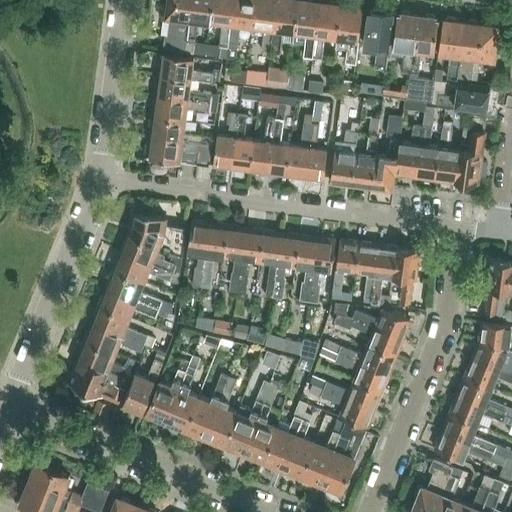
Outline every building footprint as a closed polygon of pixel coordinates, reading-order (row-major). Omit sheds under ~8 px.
[(163,48),(185,51),(191,0),(167,0),(165,15),(170,15),(167,36),(165,36),(163,48)] [(191,0),(185,51),(194,52),(198,22),(210,23),(212,0),(191,0)] [(212,0),(210,23),(211,23),(212,21),(222,22),(219,43),(220,44),(219,56),(227,57),(234,0),(212,0)] [(234,0),(227,57),(236,59),(237,46),(238,46),(241,25),(252,26),(255,0),(234,0)] [(261,49),(271,50),(277,0),(255,0),(252,26),(264,28),(261,49)] [(293,41),(295,32),(298,0),(277,0),(271,50),(280,52),(282,40),(293,41)] [(313,56),(320,2),(319,2),(314,1),(314,0),(298,0),(295,32),(293,41),(305,43),(304,55),(313,56)] [(325,3),(320,2),(313,56),(322,57),(325,36),(336,38),(341,3),(325,1),(325,3)] [(356,61),(359,34),(363,7),(356,7),(356,5),(341,3),(336,38),(349,39),(346,60),(356,61)] [(370,8),(363,7),(359,34),(367,35),(366,42),(377,43),(374,67),(385,69),(388,44),(389,44),(393,12),(385,10),(385,8),(374,7),(373,9),(370,8)] [(410,71),(418,13),(417,13),(417,15),(412,14),(413,12),(398,10),(398,12),(397,12),(392,54),(405,56),(403,70),(410,71)] [(418,13),(410,71),(418,72),(419,72),(421,51),(434,53),(438,17),(437,17),(438,15),(424,13),(423,15),(419,15),(419,13),(418,13)] [(441,28),(438,51),(449,52),(447,78),(457,79),(465,19),(463,19),(463,21),(459,20),(459,18),(443,16),(443,18),(441,28)] [(473,55),(484,57),(494,58),(496,39),(498,39),(500,31),(498,30),(498,29),(497,29),(494,26),(495,25),(493,24),(493,22),(465,19),(457,79),(471,81),(473,55)] [(220,81),(222,68),(214,67),(213,71),(193,68),(195,56),(160,52),(158,68),(160,68),(160,73),(192,78),(220,81)] [(225,66),(223,80),(232,81),(232,79),(234,68),(226,67),(225,66)] [(289,73),(290,69),(269,67),(266,85),(288,88),(289,73)] [(436,69),(434,79),(435,79),(442,80),(443,70),(436,69)] [(255,82),(254,84),(266,85),(266,84),(267,73),(261,72),(256,71),(255,77),(255,82)] [(434,79),(417,77),(418,72),(410,71),(408,84),(406,99),(426,102),(432,102),(435,79),(434,79)] [(192,78),(160,73),(159,74),(157,73),(155,88),(157,89),(157,94),(217,102),(218,93),(190,89),(192,78)] [(288,88),(305,90),(306,75),(289,73),(288,88)] [(435,79),(432,102),(487,110),(488,108),(487,108),(487,104),(489,104),(492,87),(458,82),(457,94),(445,93),(446,80),(442,80),(435,79)] [(323,81),(309,80),(308,90),(322,91),(323,81)] [(382,95),(405,98),(406,99),(408,84),(384,82),(382,95)] [(243,85),(241,99),(258,101),(259,101),(261,92),(261,87),(243,85)] [(258,101),(258,105),(277,108),(279,94),(261,92),(259,101),(258,101)] [(188,107),(210,110),(216,111),(217,102),(157,94),(156,100),(154,99),(152,114),(186,119),(188,107)] [(406,99),(405,98),(403,108),(416,109),(424,110),(425,106),(425,105),(426,102),(406,99)] [(313,115),(312,121),(320,122),(322,101),(315,99),(313,115)] [(278,102),(276,116),(284,117),(286,103),(278,102)] [(423,121),(422,124),(432,125),(434,106),(426,105),(425,105),(425,106),(424,110),(423,121)] [(217,131),(214,155),(213,165),(226,167),(226,165),(232,166),(239,111),(231,110),(228,133),(217,131)] [(245,135),(248,112),(239,111),(232,166),(237,166),(237,168),(250,170),(254,137),(245,135)] [(150,130),(152,130),(151,135),(201,142),(205,142),(205,141),(212,142),(213,134),(206,133),(185,130),(186,119),(152,114),(150,130)] [(375,154),(371,186),(373,186),(373,188),(384,190),(384,188),(390,189),(390,191),(393,191),(393,185),(395,174),(400,139),(401,139),(404,116),(389,114),(387,134),(391,135),(388,153),(380,152),(379,154),(376,154),(375,154)] [(265,138),(254,137),(250,170),(262,172),(263,170),(268,171),(276,116),(268,115),(265,138)] [(284,117),(276,116),(268,171),(273,171),(273,173),(286,175),(291,141),(281,140),(284,117)] [(371,116),(368,132),(379,133),(381,117),(371,116)] [(304,120),(301,143),(291,141),(286,175),(299,177),(299,175),(304,175),(312,121),(304,120)] [(323,180),(324,170),(327,147),(317,145),(320,122),(312,121),(304,175),(310,176),(309,178),(323,180)] [(400,139),(395,174),(411,176),(411,174),(414,175),(416,175),(422,124),(423,121),(415,121),(415,123),(414,123),(411,141),(401,139),(400,139)] [(352,122),(351,130),(359,131),(360,123),(352,122)] [(433,125),(432,125),(422,124),(416,175),(418,175),(420,176),(420,178),(436,180),(440,144),(430,143),(433,125)] [(440,180),(456,182),(460,147),(450,146),(453,128),(443,126),(440,144),(436,180),(436,178),(438,178),(440,178),(440,180)] [(358,132),(350,130),(347,149),(334,148),(330,181),(333,181),(333,183),(344,185),(344,183),(351,183),(355,150),(358,132)] [(456,182),(456,181),(458,181),(460,182),(460,183),(480,186),(481,183),(476,183),(483,132),(472,130),(470,148),(460,147),(456,182)] [(379,133),(368,132),(366,152),(356,150),(355,150),(351,183),(353,184),(353,186),(363,187),(364,185),(371,186),(375,154),(376,154),(379,133)] [(180,161),(180,160),(196,162),(198,151),(200,151),(201,142),(151,135),(150,141),(148,141),(147,155),(145,155),(144,158),(164,161),(165,159),(180,161)] [(196,163),(209,165),(212,142),(205,141),(205,142),(201,142),(200,151),(198,151),(196,162),(196,163)] [(174,251),(182,255),(186,227),(165,224),(166,216),(170,217),(170,215),(135,209),(133,223),(129,233),(159,245),(174,251)] [(192,219),(187,252),(198,253),(197,266),(195,266),(192,284),(201,286),(210,223),(205,223),(206,221),(192,219)] [(210,287),(215,256),(224,257),(228,224),(215,222),(215,224),(210,223),(201,286),(210,287)] [(230,290),(237,291),(246,228),(241,228),(241,226),(228,224),(224,257),(234,258),(230,290)] [(245,292),(249,260),(259,262),(264,229),(251,227),(250,229),(246,228),(237,291),(245,292)] [(264,229),(259,262),(270,263),(265,294),(273,295),(281,233),(277,232),(277,230),(264,229)] [(179,274),(182,255),(174,251),(170,260),(163,257),(165,253),(157,250),(159,245),(129,233),(127,232),(122,246),(123,246),(122,251),(173,271),(179,274)] [(281,233),(273,295),(283,297),(286,276),(285,276),(286,265),(295,267),(300,234),(286,232),(286,234),(281,233)] [(300,234),(295,267),(306,268),(304,280),(302,280),(299,299),(309,300),(317,238),(312,237),(313,235),(300,234)] [(320,270),(331,271),(336,239),(322,237),(322,239),(317,238),(309,300),(318,302),(321,282),(319,282),(320,270)] [(343,238),(340,238),(332,292),(341,293),(341,289),(344,270),(355,272),(360,240),(347,239),(347,240),(345,240),(343,239),(343,238)] [(366,273),(363,297),(363,301),(371,302),(379,243),(376,243),(376,244),(374,244),(372,243),(372,242),(360,240),(355,272),(366,273)] [(379,243),(371,302),(380,303),(381,294),(383,275),(394,277),(399,246),(386,244),(386,245),(384,245),(382,245),(382,243),(379,243)] [(399,246),(394,277),(398,277),(397,284),(402,285),(400,302),(408,303),(412,279),(416,279),(420,250),(403,247),(401,247),(401,246),(399,246)] [(118,255),(113,268),(145,281),(149,271),(170,279),(173,271),(122,251),(120,255),(118,255)] [(489,258),(485,288),(490,289),(486,313),(486,317),(502,319),(506,291),(510,260),(507,259),(507,261),(505,260),(489,258)] [(145,281),(113,268),(107,281),(109,282),(107,287),(159,307),(159,306),(162,298),(141,290),(145,281)] [(170,279),(178,283),(179,274),(173,271),(170,279)] [(104,290),(98,304),(130,317),(134,307),(155,315),(156,313),(159,307),(107,287),(105,291),(104,290)] [(332,297),(351,300),(352,291),(341,289),(341,293),(332,292),(332,297)] [(380,303),(390,304),(391,295),(381,294),(380,303)] [(159,306),(167,310),(170,302),(162,298),(159,306)] [(336,301),(334,312),(337,313),(347,315),(349,303),(344,302),(336,301)] [(93,322),(144,343),(148,334),(127,326),(130,317),(98,304),(93,317),(95,318),(93,322)] [(156,313),(160,315),(156,326),(169,332),(173,320),(174,313),(167,310),(159,306),(159,307),(156,313)] [(356,308),(352,316),(404,337),(405,335),(403,334),(404,332),(404,330),(406,331),(411,319),(406,317),(405,316),(382,307),(378,318),(356,308)] [(337,313),(334,321),(350,328),(352,324),(372,333),(368,343),(397,355),(401,344),(399,343),(400,341),(401,339),(403,340),(404,337),(352,316),(352,317),(347,315),(337,313)] [(197,316),(196,326),(214,330),(215,318),(197,316)] [(215,318),(214,330),(230,335),(233,321),(215,318)] [(511,324),(491,321),(482,320),(481,320),(480,323),(482,324),(481,326),(481,328),(480,327),(478,338),(478,339),(509,348),(510,346),(511,332),(511,324)] [(144,343),(93,322),(91,327),(89,326),(84,339),(116,353),(120,342),(141,351),(144,343)] [(237,323),(234,336),(247,338),(249,325),(237,323)] [(250,328),(247,340),(264,344),(266,345),(268,332),(250,328)] [(268,332),(266,345),(283,349),(284,349),(285,337),(268,332)] [(148,334),(144,343),(152,346),(156,337),(148,334)] [(285,337),(284,349),(301,354),(303,342),(285,337)] [(303,338),(303,342),(301,354),(302,354),(314,357),(320,342),(303,338)] [(326,338),(323,346),(339,352),(342,344),(326,338)] [(116,353),(84,339),(78,353),(80,353),(78,358),(128,378),(131,369),(113,361),(116,353)] [(511,350),(509,349),(509,348),(478,339),(477,341),(474,350),(475,351),(474,353),(473,354),(472,354),(471,357),(511,373),(511,350)] [(364,353),(342,344),(339,352),(389,373),(390,370),(389,370),(390,368),(391,366),(392,366),(397,355),(368,343),(364,353)] [(323,346),(320,353),(336,359),(339,352),(323,346)] [(267,350),(262,362),(274,367),(279,355),(267,350)] [(336,359),(358,368),(353,379),(382,391),(387,379),(385,379),(386,377),(387,375),(388,375),(389,373),(339,352),(336,359)] [(191,357),(166,419),(171,421),(170,423),(185,429),(199,393),(188,389),(191,384),(190,383),(201,357),(192,353),(191,357)] [(160,378),(149,404),(147,410),(146,413),(162,420),(162,418),(166,419),(191,357),(183,354),(172,383),(160,378)] [(144,408),(163,360),(154,357),(147,375),(135,370),(123,401),(122,404),(137,410),(138,408),(143,410),(144,408)] [(493,387),(498,375),(511,381),(511,373),(471,357),(470,359),(471,360),(470,362),(470,364),(468,363),(464,375),(493,387)] [(128,378),(78,358),(76,364),(74,364),(66,383),(81,390),(82,388),(87,390),(90,391),(90,393),(100,397),(101,395),(118,402),(119,399),(122,393),(128,378)] [(230,375),(222,372),(213,393),(212,392),(210,398),(199,393),(185,429),(200,435),(201,433),(205,435),(230,375)] [(310,382),(312,383),(324,388),(327,380),(313,374),(310,382)] [(230,375),(205,435),(209,437),(208,438),(224,445),(238,409),(227,405),(230,399),(229,399),(237,378),(230,375)] [(456,393),(511,415),(511,406),(489,397),(493,387),(464,375),(459,387),(460,387),(459,389),(459,391),(457,390),(456,393)] [(263,379),(256,398),(252,408),(251,408),(249,413),(238,409),(224,445),(239,451),(239,449),(243,450),(270,382),(263,379)] [(378,402),(382,391),(353,379),(349,389),(327,380),(324,388),(375,408),(376,406),(375,405),(375,403),(376,402),(378,402)] [(270,382),(243,450),(248,452),(247,454),(262,460),(276,422),(267,419),(268,415),(268,414),(272,404),(279,385),(270,382)] [(312,383),(309,390),(321,395),(324,388),(312,383)] [(343,404),(339,414),(339,415),(358,423),(368,427),(372,415),(371,414),(372,412),(373,411),(374,411),(375,408),(324,388),(321,395),(343,404)] [(478,423),(483,412),(511,424),(511,415),(456,393),(455,396),(456,396),(456,398),(455,400),(454,399),(449,411),(478,423)] [(308,402),(300,399),(288,427),(276,422),(262,460),(277,466),(278,464),(282,466),(305,410),(308,402)] [(305,410),(282,466),(286,468),(286,470),(301,476),(316,438),(305,434),(313,413),(305,410)] [(478,423),(449,411),(444,423),(445,423),(445,425),(444,427),(442,427),(441,429),(493,450),(507,456),(511,458),(511,449),(496,442),(474,433),(478,423)] [(337,419),(333,429),(341,432),(345,422),(337,419)] [(341,432),(321,481),(325,483),(324,485),(340,491),(348,471),(351,473),(356,459),(353,458),(354,457),(360,442),(365,430),(356,426),(345,422),(341,432)] [(333,429),(327,443),(316,438),(301,476),(316,482),(317,480),(321,481),(341,432),(333,429)] [(493,450),(441,429),(440,432),(442,433),(441,434),(440,436),(439,436),(434,448),(463,460),(468,448),(490,457),(493,450)] [(511,474),(511,458),(507,456),(499,475),(510,479),(511,474)] [(442,461),(433,457),(429,468),(434,470),(427,487),(422,485),(421,488),(419,488),(417,493),(419,493),(411,511),(434,511),(450,473),(453,466),(442,461)] [(31,476),(28,482),(80,503),(100,511),(108,490),(87,481),(82,493),(64,486),(68,477),(72,479),(73,477),(37,462),(38,458),(36,458),(29,476),(31,476)] [(453,466),(450,473),(460,477),(463,469),(453,466)] [(450,473),(434,511),(457,511),(462,501),(453,498),(460,477),(450,473)] [(483,477),(480,485),(489,489),(493,478),(484,474),(483,477)] [(493,478),(489,489),(500,493),(504,482),(493,478)] [(43,511),(63,511),(65,510),(66,506),(77,511),(80,503),(28,482),(26,488),(24,487),(17,506),(19,507),(21,503),(43,511)] [(479,511),(489,489),(480,485),(479,485),(471,505),(462,501),(457,511),(479,511)] [(491,511),(500,493),(489,489),(479,511),(491,511)] [(135,511),(139,505),(133,503),(134,501),(118,495),(111,511),(135,511)]
